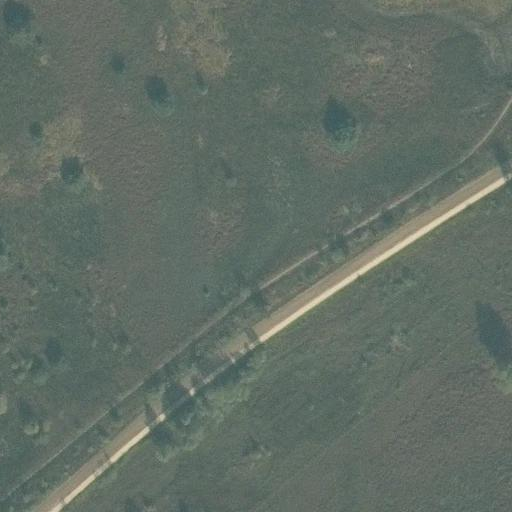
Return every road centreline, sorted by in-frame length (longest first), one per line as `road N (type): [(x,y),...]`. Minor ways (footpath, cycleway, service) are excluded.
road 1 (unknown): [(0,504),(246,292),(469,159),(511,105)]
road 2 (track): [(43,511),(218,360),(511,163)]
